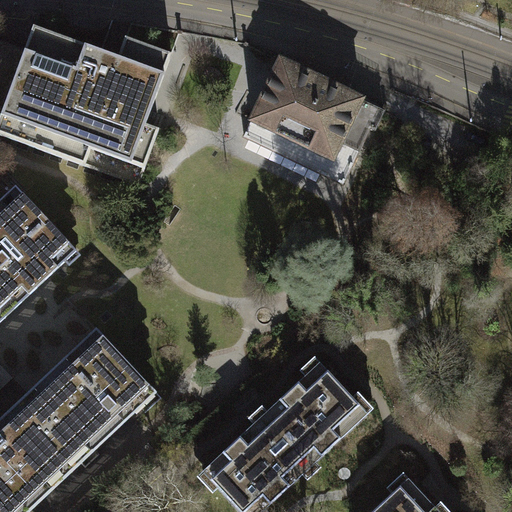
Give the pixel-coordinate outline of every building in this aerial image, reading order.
[(24,50),(0,116),(0,135),(139,184),(159,129),(145,124),(170,53),(125,38),(118,57),(32,27),(24,50)] [(0,115),(0,116),(24,50),(0,41),(0,115)] [(281,60),(243,138),(343,186),(371,129),(376,131),(385,111),(362,100),(363,99),(339,88),(338,89),(305,73),(306,72),(281,60)] [(12,187),(0,197),(0,318),(72,251),(12,187)] [(97,329),(35,387),(94,451),(157,393),(97,329)] [(254,425),(198,477),(213,493),(219,488),(240,511),(269,511),(266,509),(292,485),(284,476),(294,466),(308,481),(322,467),(317,462),(343,438),(335,429),(346,419),(354,428),(374,409),(359,392),(353,397),(316,357),(300,371),(306,377),(279,401),(287,410),(276,421),(263,406),(249,419),(254,425)] [(0,364),(0,391),(13,379),(0,364)] [(0,511),(30,511),(94,451),(35,387),(0,419),(0,511)] [(435,507),(404,473),(387,489),(392,494),(372,511),(450,511),(441,502),(435,507)]
